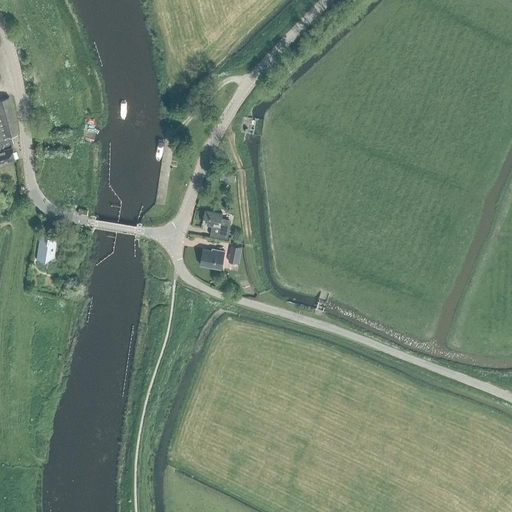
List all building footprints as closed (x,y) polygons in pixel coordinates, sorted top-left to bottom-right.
[(18,134),(8,98),(0,99),(0,163),(15,159),(11,145),(14,144),(11,136),(18,134)] [(234,182),(236,174),(221,173),(220,179),(234,182)] [(222,213),(205,210),(202,223),(212,225),(210,235),(227,238),(230,221),(221,219),(222,213)] [(117,223),(109,222),(107,231),(115,233),(117,223)] [(57,237),(40,235),(36,260),(43,261),(46,259),(54,255),(57,237)] [(241,247),(231,245),(228,261),(239,263),(241,247)] [(215,251),(202,249),(199,265),(221,268),(224,251),(215,249),(215,251)]
